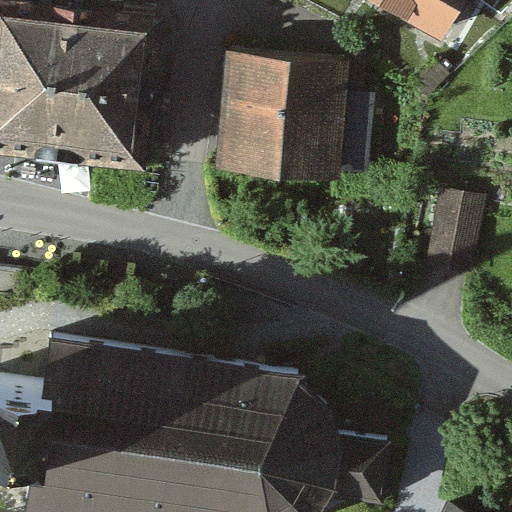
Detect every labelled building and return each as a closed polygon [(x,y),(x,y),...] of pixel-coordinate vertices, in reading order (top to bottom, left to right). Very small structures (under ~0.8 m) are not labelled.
[(25,0),(21,0),(0,0),(0,137),(130,154),(149,4),(116,0),(97,0),(96,10),(25,0)] [(367,0),(305,0),(351,27),(367,0)] [(382,0),(432,29),(448,0),(382,0)] [(335,88),(338,57),(223,46),(216,119),(213,152),(229,153),(331,164),(356,166),(364,91),(335,88)] [(425,251),(471,261),(485,196),(438,187),(425,251)] [(291,372),(291,367),(43,330),(36,377),(0,371),(0,446),(25,450),(18,496),(125,511),(297,511),(303,509),(319,484),(372,491),(380,435),(327,427),(319,399),(291,372)] [(495,511),(447,488),(434,511),(495,511)]
